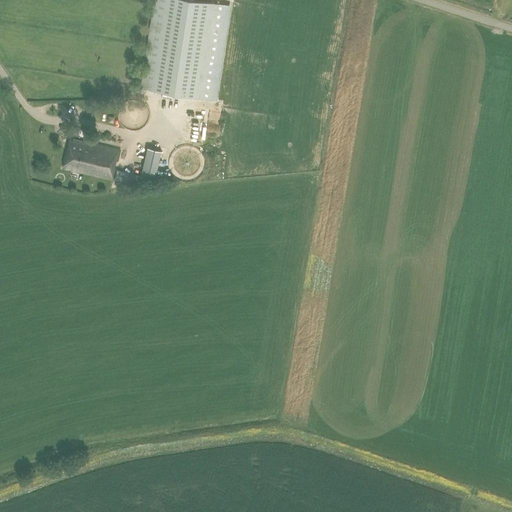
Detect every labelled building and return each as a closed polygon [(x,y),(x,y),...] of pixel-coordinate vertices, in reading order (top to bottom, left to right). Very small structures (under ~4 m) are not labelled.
[(196,97),(211,2),(199,0),(153,0),(140,88),(196,97)] [(63,167),(113,179),(116,168),(109,166),(111,160),(117,161),(120,150),(70,138),(63,167)] [(161,150),(148,147),(141,176),(154,180),(161,150)] [(178,167),(179,151),(172,150),(171,167),(178,167)] [(138,185),(140,178),(116,173),(114,179),(138,185)]
